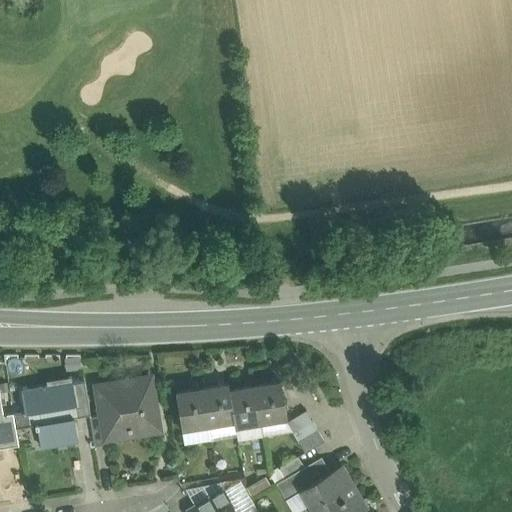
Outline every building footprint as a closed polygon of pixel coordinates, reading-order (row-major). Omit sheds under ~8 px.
[(149,378),(97,386),(102,414),(106,438),(107,437),(130,433),(129,429),(131,429),(131,427),(157,423),(154,404),(152,404),(150,394),(152,394),(152,392),(150,392),(148,380),(150,380),(149,378)] [(84,381),(72,383),(77,410),(89,408),(84,381)] [(72,382),(21,392),(25,414),(13,415),(15,427),(35,428),(38,428),(41,445),(77,439),(73,417),(90,414),(89,408),(77,410),(72,383),(72,382)] [(280,382),(254,386),(260,421),(286,416),(280,382)] [(228,384),(202,389),(208,423),(233,419),(229,390),(228,384)] [(254,386),(229,390),(233,419),(234,425),(260,421),(254,386)] [(202,389),(176,393),(182,428),(208,423),(202,389)] [(312,420),(306,410),(287,422),(293,432),(312,420)] [(13,414),(1,416),(6,444),(18,442),(15,427),(13,415),(13,414)] [(102,414),(90,416),(95,445),(108,443),(107,437),(106,438),(102,414)] [(312,420),(293,432),(299,442),(318,431),(312,420)] [(318,431),(299,442),(305,452),(324,441),(318,431)] [(298,456),(279,467),(285,478),(304,466),(298,456)] [(321,456),(304,466),(313,482),(330,472),(321,456)] [(285,478),(276,483),(286,499),(302,490),(301,489),(313,482),(304,466),(285,478)] [(313,482),(301,489),(302,490),(310,505),(316,502),(321,511),(357,511),(364,508),(339,467),(330,472),(313,482)] [(236,511),(224,490),(187,511),(236,511)]
